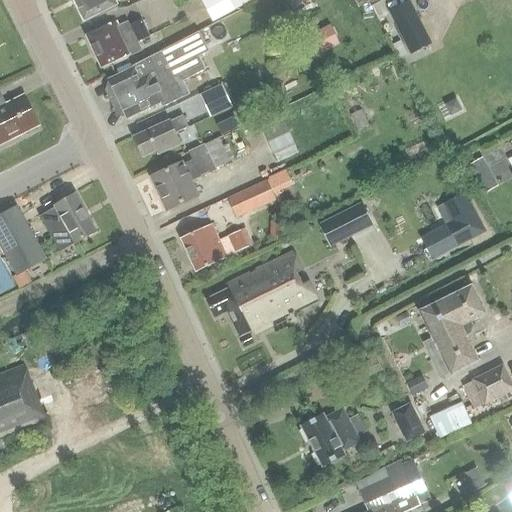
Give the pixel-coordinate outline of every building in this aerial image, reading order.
[(113,0),(73,0),(84,21),(116,5),(113,0)] [(254,0),(227,0),(233,11),(254,0)] [(365,0),(353,0),(358,9),(368,4),(365,0)] [(407,3),(389,12),(399,33),(417,24),(407,3)] [(141,21),(130,26),(137,41),(138,43),(149,37),(141,21)] [(101,68),(122,59),(122,58),(130,54),(126,46),(137,41),(130,26),(119,30),(116,23),(108,27),(86,37),(101,68)] [(110,79),(108,80),(127,120),(160,104),(162,108),(189,95),(183,82),(206,70),(199,57),(208,52),(199,34),(133,67),(134,69),(110,80),(110,79)] [(352,96),(345,81),(334,86),(341,101),(352,96)] [(220,86),(199,96),(210,119),(231,109),(220,86)] [(0,107),(0,145),(35,128),(20,98),(0,107)] [(455,100),(444,105),(449,116),(450,117),(461,111),(455,100)] [(175,134),(188,128),(182,116),(170,122),(169,121),(133,138),(143,158),(156,151),(158,155),(180,145),(175,134)] [(189,153),(193,161),(183,165),(182,163),(151,178),(167,211),(197,197),(190,182),(215,171),(215,169),(229,162),(218,139),(189,153)] [(491,175),(483,161),(471,168),(479,183),(491,175)] [(266,181),(226,200),(235,219),(275,201),(266,181)] [(466,194),(448,203),(457,220),(446,226),(457,248),(486,233),(466,194)] [(55,208),(40,217),(60,253),(75,244),(76,244),(96,233),(75,195),(54,207),(55,208)] [(374,226),(363,204),(330,220),(341,242),(374,226)] [(45,260),(16,208),(0,216),(0,246),(22,286),(47,272),(41,263),(45,260)] [(217,262),(226,257),(247,247),(240,232),(219,242),(212,226),(203,230),(181,240),(196,272),(217,262)] [(215,318),(226,312),(239,338),(254,330),(255,332),(317,301),(308,283),(303,286),(297,274),(302,271),(293,252),(226,286),(228,290),(207,301),(215,318)] [(0,262),(0,296),(14,289),(0,262)] [(465,336),(469,334),(468,332),(470,327),(472,326),(470,322),(485,314),(471,286),(421,311),(419,312),(451,376),(453,375),(478,362),(465,336)] [(0,438),(45,420),(25,372),(23,366),(7,373),(0,375),(0,438)] [(511,390),(511,386),(502,367),(474,381),(485,404),(511,390)] [(417,378),(406,384),(412,397),(423,391),(417,378)] [(439,439),(472,424),(462,403),(429,418),(439,439)] [(392,414),(407,443),(425,434),(410,405),(392,414)] [(324,466),(344,456),(343,452),(360,443),(357,437),(367,432),(358,416),(348,421),(342,410),(325,419),(323,416),(303,427),(302,427),(301,427),(322,468),(324,467),(324,466)] [(407,511),(420,506),(419,503),(429,498),(410,457),(386,469),(390,479),(360,493),(367,511),(407,511)] [(511,481),(502,486),(511,506),(511,481)]
